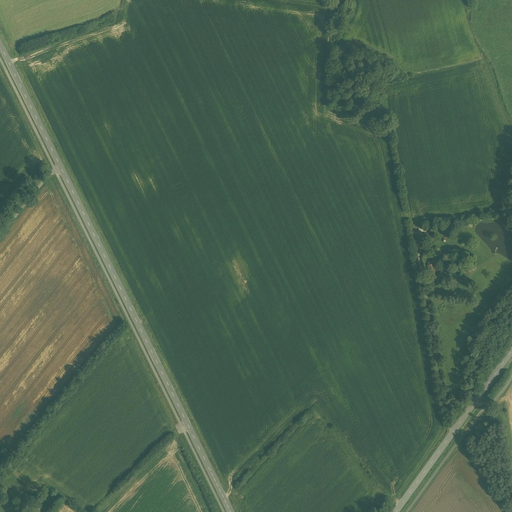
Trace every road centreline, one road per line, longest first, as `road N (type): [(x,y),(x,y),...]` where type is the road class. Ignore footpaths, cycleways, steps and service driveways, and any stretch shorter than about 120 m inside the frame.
road 1 (tertiary): [(0,45),(230,511)]
road 2 (track): [(454,430),(413,222)]
road 3 (tertiary): [(395,511),(511,350)]
